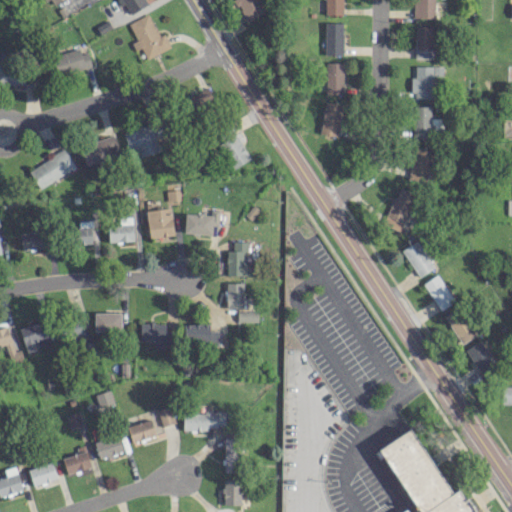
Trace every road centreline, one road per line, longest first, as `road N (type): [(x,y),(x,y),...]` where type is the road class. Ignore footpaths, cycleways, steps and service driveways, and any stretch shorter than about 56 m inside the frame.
road 1 (secondary): [(200,0),(511,486)]
road 2 (residential): [(229,47),(105,101),(20,125)]
road 3 (residential): [(328,203),(371,165),(375,0)]
road 4 (residential): [(0,293),(176,277)]
